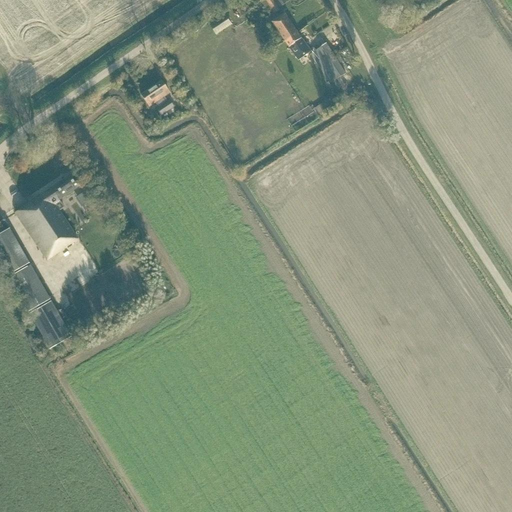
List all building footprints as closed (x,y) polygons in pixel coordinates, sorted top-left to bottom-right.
[(280,9),(280,8),(284,5),(280,0),(264,0),(273,14),(280,9)] [(272,22),(285,41),(298,33),(285,14),(272,22)] [(232,24),(226,16),(211,26),(216,34),(232,24)] [(285,41),(298,60),(311,51),(298,33),(285,41)] [(310,54),(318,66),(325,62),(336,80),(346,74),(338,61),(341,59),(336,50),(332,52),(331,51),(333,50),(330,46),(329,47),(327,44),(310,54)] [(163,119),(170,114),(168,110),(173,107),(169,100),(167,102),(164,97),(169,93),(166,90),(167,90),(161,81),(140,95),(146,103),(149,107),(154,103),(159,107),(156,109),(160,115),(163,119)] [(175,101),(181,97),(177,91),(171,96),(175,101)] [(323,103),(313,110),(318,117),(328,110),(323,103)] [(58,200),(80,185),(73,173),(15,213),(46,260),(77,238),(58,211),(63,207),(58,200)] [(96,204),(95,195),(86,196),(87,205),(96,204)] [(0,233),(9,229),(3,220),(0,221),(0,233)] [(9,229),(0,233),(0,274),(2,278),(7,275),(7,276),(29,263),(9,229)] [(49,299),(30,265),(8,277),(28,311),(49,299)] [(71,337),(50,301),(29,314),(49,349),(71,337)]
